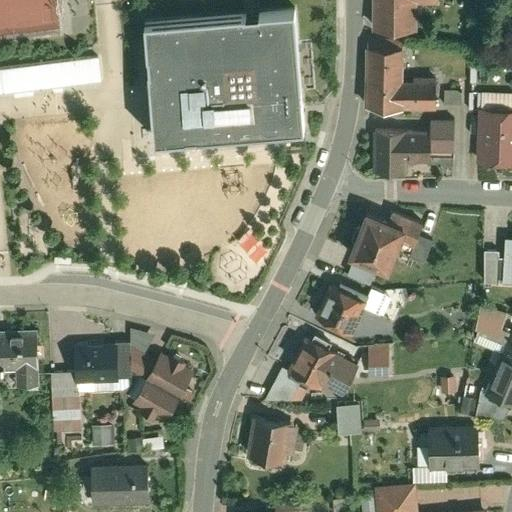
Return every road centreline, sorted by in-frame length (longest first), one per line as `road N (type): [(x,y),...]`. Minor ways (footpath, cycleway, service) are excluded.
road 1 (residential): [(247,342),(119,300),(0,294)]
road 2 (residential): [(352,0),(352,75),(327,183)]
road 3 (residential): [(327,183),(511,199)]
road 4 (residential): [(327,183),(247,342)]
road 5 (residential): [(247,342),(216,404),(203,511)]
